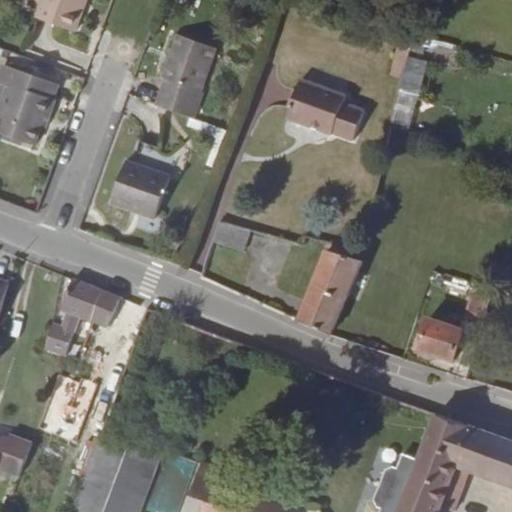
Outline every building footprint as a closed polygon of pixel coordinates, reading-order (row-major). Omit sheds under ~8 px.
[(86,0),(42,0),(36,17),(74,32),(86,0)] [(414,33),(412,40),(425,44),(427,36),(414,33)] [(167,79),(157,105),(194,118),(203,92),(201,91),(215,48),(177,35),(163,78),(167,79)] [(28,69),(11,62),(9,67),(27,73),(28,69)] [(9,67),(4,65),(0,74),(0,84),(7,87),(0,104),(0,133),(33,146),(44,117),(48,118),(55,100),(52,99),(57,84),(27,73),(9,67)] [(287,118),(331,134),(332,133),(353,141),(364,110),(344,103),(346,96),(301,80),(287,118)] [(400,89),(393,118),(408,121),(415,93),(400,89)] [(155,218),(170,177),(126,161),(111,203),(155,218)] [(249,231),(219,222),(212,242),(243,252),(249,231)] [(298,321),(331,336),(362,261),(326,251),(298,321)] [(0,313),(9,283),(0,279),(0,313)] [(92,320),(103,291),(88,285),(72,279),(61,308),(92,320)] [(494,290),(476,284),(466,313),(484,319),(494,290)] [(103,291),(92,320),(129,335),(141,305),(122,298),(103,291)] [(418,348),(454,360),(464,331),(428,319),(418,348)] [(46,348),(66,357),(70,340),(74,330),(51,323),(46,348)] [(83,344),(70,340),(66,357),(77,361),(83,344)] [(88,365),(114,375),(121,358),(94,346),(88,365)] [(511,511),(511,440),(436,414),(419,460),(403,454),(397,469),(392,467),(386,470),(375,500),(377,507),(382,509),(380,511),(439,511),(457,466),(511,486),(511,511)] [(136,511),(160,449),(102,431),(72,511),(136,511)] [(0,469),(19,476),(33,442),(10,435),(7,439),(0,436),(0,469)] [(170,479),(188,484),(194,463),(176,457),(170,479)] [(292,511),(298,496),(203,464),(186,511),(292,511)]
